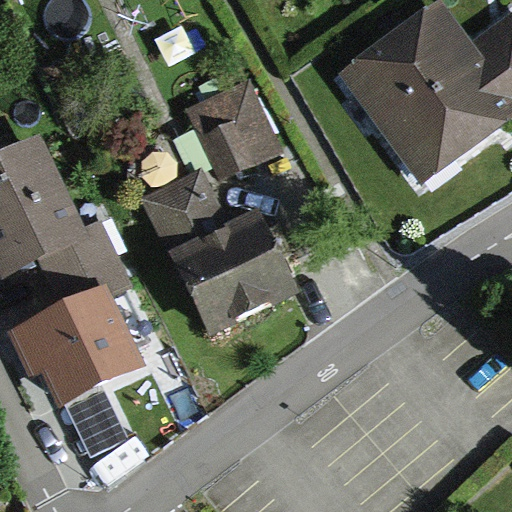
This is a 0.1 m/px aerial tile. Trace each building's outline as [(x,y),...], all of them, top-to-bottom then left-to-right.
[(450,6),(345,79),(424,192),(511,130),(511,5),(470,35),(450,6)] [(253,82),(195,104),(223,178),(282,156),(253,82)] [(44,127),(0,149),(0,241),(12,265),(94,224),(44,127)] [(198,166),(139,192),(206,341),(319,290),(282,208),(228,232),(198,166)] [(113,291),(22,326),(50,400),(141,365),(113,291)] [(77,405),(99,448),(133,431),(111,388),(77,405)]
